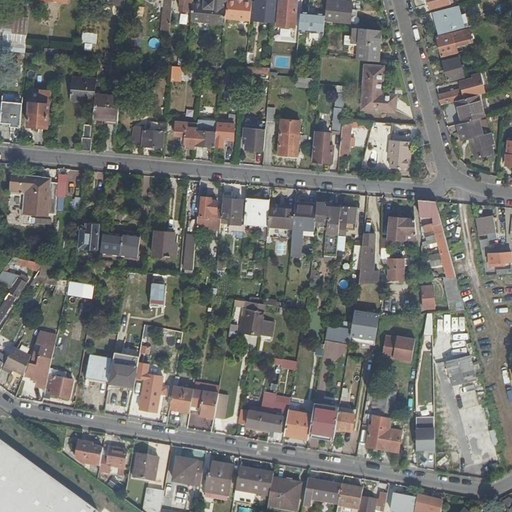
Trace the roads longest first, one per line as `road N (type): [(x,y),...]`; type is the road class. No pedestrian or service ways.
road 1 (residential): [(511,480),(486,493),(0,402)]
road 2 (residential): [(0,149),(452,187)]
road 3 (residential): [(398,0),(452,187)]
